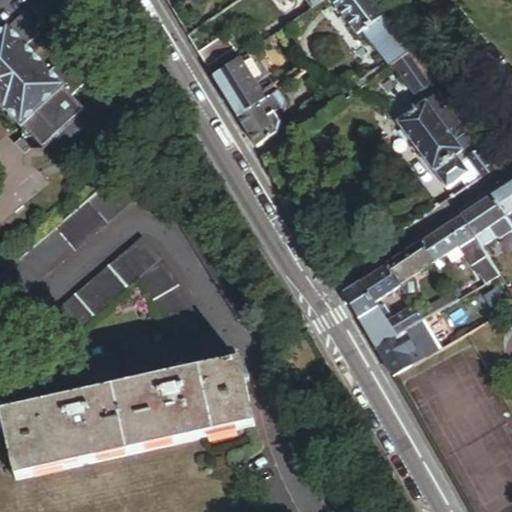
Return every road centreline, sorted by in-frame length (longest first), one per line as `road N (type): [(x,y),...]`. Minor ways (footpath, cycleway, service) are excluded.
road 1 (secondary): [(319,302),(136,0)]
road 2 (secondary): [(435,511),(319,302)]
road 3 (residential): [(511,170),(319,302)]
